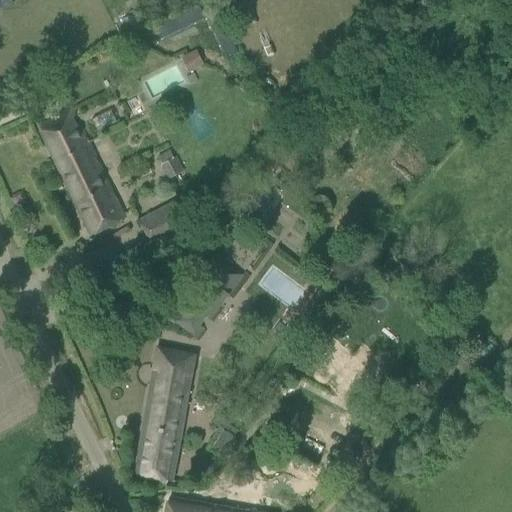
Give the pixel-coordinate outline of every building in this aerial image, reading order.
[(196,52),(183,59),(189,73),(203,66),(196,52)] [(38,126),(91,235),(122,221),(68,111),(38,126)] [(168,180),(182,173),(174,159),(169,151),(158,157),(163,165),(161,166),(168,180)] [(152,247),(188,228),(174,202),(138,221),(152,247)] [(194,338),(241,275),(219,259),(172,322),(194,338)] [(327,340),(311,358),(356,399),(372,381),(327,340)] [(196,356),(176,352),(157,348),(134,474),(172,481),(175,461),(196,356)] [(464,356),(451,365),(460,378),(473,370),(464,356)] [(399,404),(414,420),(434,401),(418,385),(399,404)] [(336,472),(356,433),(270,389),(252,424),(269,433),(267,437),(336,472)] [(218,414),(209,426),(218,434),(228,422),(218,414)] [(237,429),(227,423),(211,449),(223,456),(235,437),(233,435),(237,429)] [(169,498),(165,511),(246,511),(207,505),(188,501),(169,498)]
